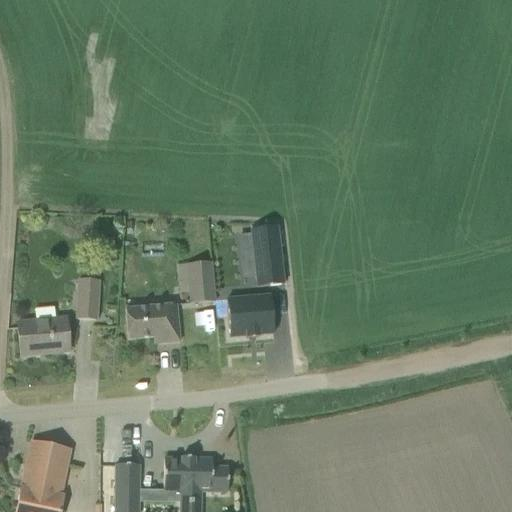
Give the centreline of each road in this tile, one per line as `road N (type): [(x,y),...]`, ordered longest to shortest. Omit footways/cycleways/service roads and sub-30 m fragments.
road 1 (unclassified): [(0,418),(332,385)]
road 2 (unclassified): [(0,368),(0,71)]
road 3 (track): [(332,385),(511,345)]
